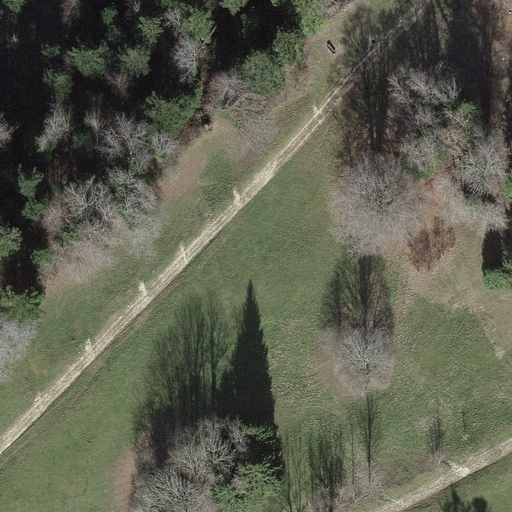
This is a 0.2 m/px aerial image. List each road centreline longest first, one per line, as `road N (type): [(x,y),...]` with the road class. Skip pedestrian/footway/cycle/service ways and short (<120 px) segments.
road 1 (track): [(430,0),(0,447)]
road 2 (track): [(381,511),(511,450)]
